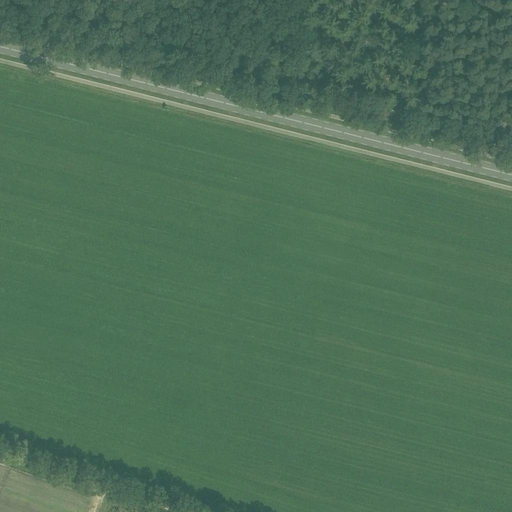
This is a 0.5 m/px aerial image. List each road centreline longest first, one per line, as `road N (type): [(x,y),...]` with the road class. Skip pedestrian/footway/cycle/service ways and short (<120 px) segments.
road 1 (primary): [(511,176),(0,48)]
road 2 (track): [(184,511),(0,451)]
